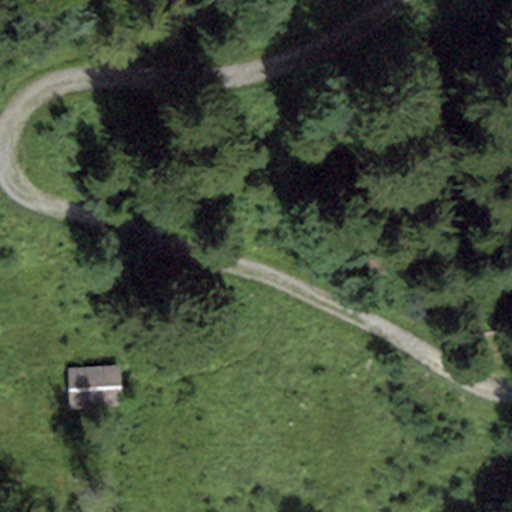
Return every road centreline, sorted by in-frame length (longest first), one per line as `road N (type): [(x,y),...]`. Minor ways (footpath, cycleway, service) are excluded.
road 1 (track): [(0,169),(8,189),(38,209),(249,265),(451,369),(511,391)]
road 2 (track): [(393,0),(349,35),(231,73),(103,70),(63,77),(29,98),(0,140)]
